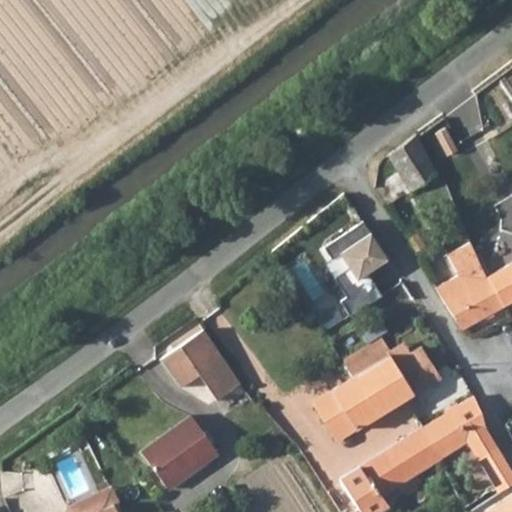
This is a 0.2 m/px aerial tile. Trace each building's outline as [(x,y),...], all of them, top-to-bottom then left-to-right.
[(423,161),(411,136),(387,155),(404,177),(423,161)] [(404,220),(395,225),(402,238),(411,232),(404,220)] [(350,316),(382,296),(367,272),(387,258),(363,222),(320,249),(328,262),(341,254),(350,267),(334,277),(346,297),(340,301),(350,316)] [(499,309),(483,279),(468,242),(442,259),(455,280),(435,291),(440,304),(458,331),(499,309)] [(511,262),(483,279),(499,309),(511,301),(511,262)] [(319,314),(326,329),(346,320),(339,305),(319,314)] [(219,401),(244,384),(206,330),(164,360),(183,387),(200,374),(219,401)] [(388,354),(378,338),(343,361),(353,376),(388,354)] [(394,364),(405,357),(399,348),(388,354),(394,364)] [(405,357),(394,364),(412,394),(436,380),(418,349),(405,357)] [(356,427),(412,394),(394,364),(388,354),(353,376),(329,391),(356,427)] [(356,427),(329,391),(311,403),(336,439),(356,427)] [(473,395),(422,428),(440,456),(466,439),(497,486),(511,476),(511,469),(485,428),(481,408),(473,395)] [(161,474),(214,441),(191,411),(142,448),(161,474)] [(440,456),(422,428),(371,460),(343,478),(364,511),(374,511),(387,504),(381,495),(440,456)] [(219,448),(214,441),(161,474),(170,485),(219,448)] [(511,476),(497,486),(500,492),(511,484),(511,476)] [(66,507),(68,511),(92,511),(113,503),(118,500),(112,487),(66,507)] [(511,511),(511,495),(486,511),(511,511)] [(92,511),(117,511),(113,503),(92,511)]
